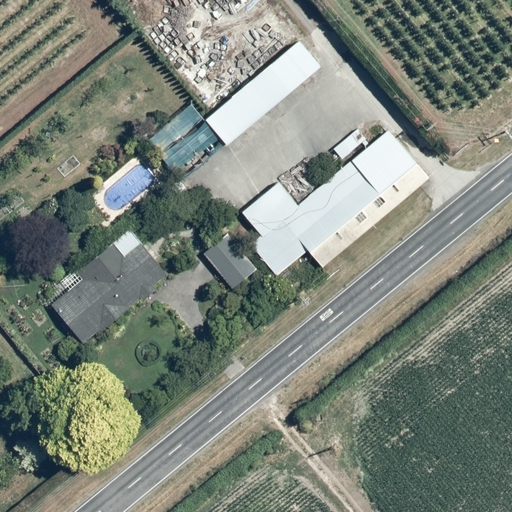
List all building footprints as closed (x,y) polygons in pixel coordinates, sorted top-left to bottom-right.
[(318,62),(296,38),(203,118),(224,143),(318,62)] [(428,176),(387,128),(368,144),(356,129),(325,155),(338,170),(296,205),(276,181),(239,212),(261,238),(252,246),(276,275),(306,249),(321,266),(428,176)] [(16,189),(0,201),(0,237),(33,211),(16,189)] [(167,274),(130,227),(44,295),(82,342),(167,274)] [(222,233),(200,253),(232,288),(254,268),(222,233)]
